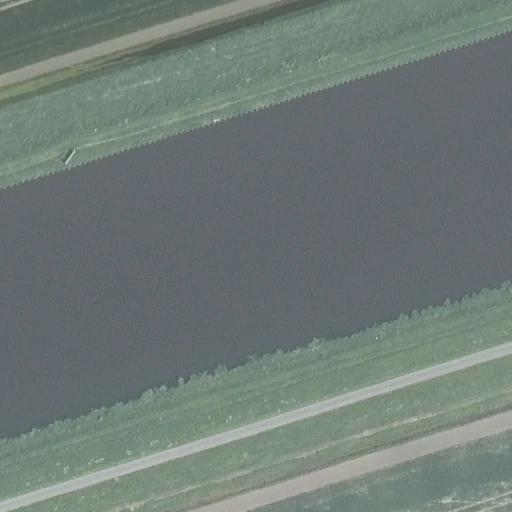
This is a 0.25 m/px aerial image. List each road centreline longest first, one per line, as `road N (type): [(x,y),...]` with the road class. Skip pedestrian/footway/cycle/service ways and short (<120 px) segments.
road 1 (unclassified): [(0,504),(511,345)]
road 2 (track): [(511,12),(0,170)]
